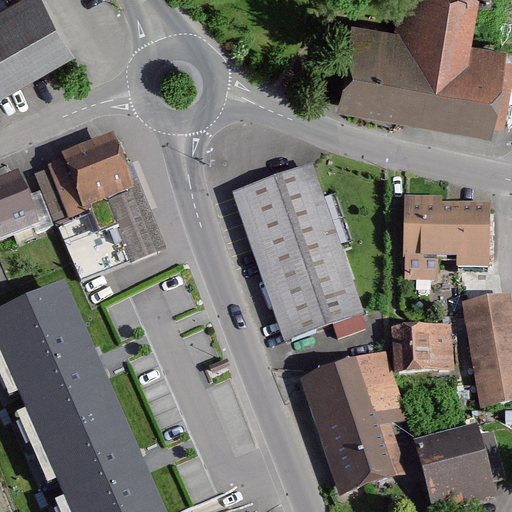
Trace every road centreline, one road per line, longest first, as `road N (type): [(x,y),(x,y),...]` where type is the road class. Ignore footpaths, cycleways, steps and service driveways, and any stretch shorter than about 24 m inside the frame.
road 1 (tertiary): [(311,511),(209,252),(186,171),(183,120)]
road 2 (unclassified): [(504,179),(370,148),(212,92)]
road 3 (residential): [(140,95),(100,102),(0,146)]
